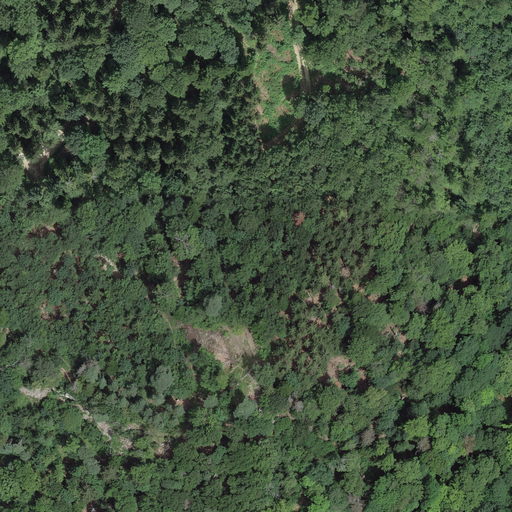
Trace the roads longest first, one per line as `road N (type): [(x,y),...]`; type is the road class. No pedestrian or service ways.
road 1 (track): [(149,290),(186,273),(206,195),(289,131),(303,103),(293,0)]
road 2 (track): [(0,157),(18,157),(93,251),(125,281),(149,290)]
road 3 (track): [(18,157),(42,150),(69,123),(116,0)]
